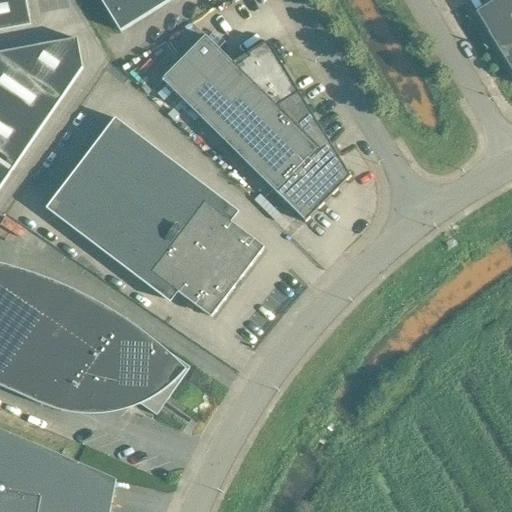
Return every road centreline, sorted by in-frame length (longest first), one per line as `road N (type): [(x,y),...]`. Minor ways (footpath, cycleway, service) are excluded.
road 1 (unclassified): [(194,511),(260,391),(302,337),(426,217)]
road 2 (unclassified): [(291,0),(426,217)]
road 3 (unclassified): [(511,155),(415,0)]
